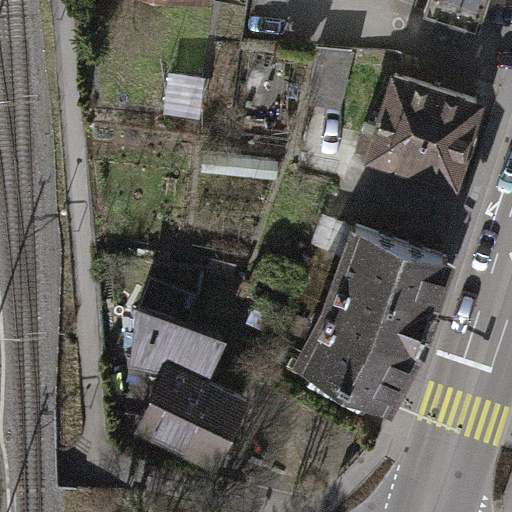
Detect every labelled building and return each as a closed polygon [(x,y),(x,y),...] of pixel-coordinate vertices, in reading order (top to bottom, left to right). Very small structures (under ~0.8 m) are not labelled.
[(428,0),(425,9),(476,28),(485,0),(428,0)] [(356,51),(319,48),(307,103),(340,110),(356,51)] [(488,102),(394,74),(378,127),(365,123),(356,153),(367,156),(365,164),(461,193),(488,102)] [(292,367),(384,416),(411,369),(450,263),(353,228),(322,315),(292,367)] [(136,309),(131,368),(163,375),(133,434),(216,472),(254,403),(207,380),(227,344),(136,309)]
